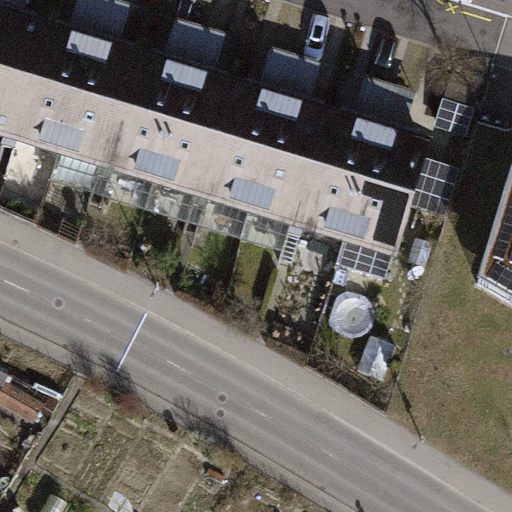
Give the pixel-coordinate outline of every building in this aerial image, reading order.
[(26,16),(0,8),(0,157),(396,278),(438,142),(423,137),(374,122),(324,107),(274,92),(225,77),(175,61),(125,46),(76,31),(26,16)] [(511,177),(481,281),(511,299),(511,177)] [(48,403),(16,384),(4,405),(36,424),(48,403)] [(0,500),(8,485),(0,480),(0,500)] [(59,511),(67,499),(54,491),(41,511),(59,511)]
